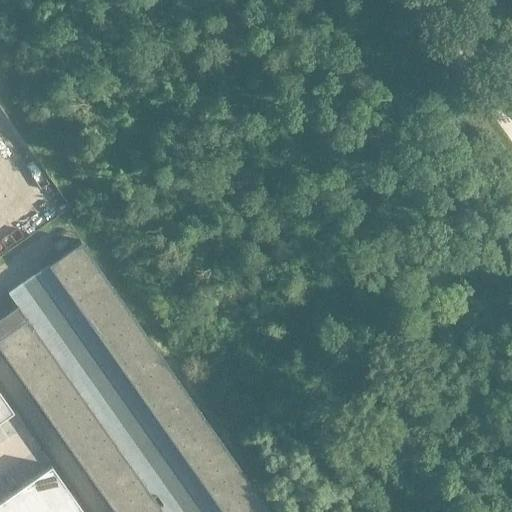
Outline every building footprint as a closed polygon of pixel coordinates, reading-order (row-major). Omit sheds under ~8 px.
[(271,511),(80,239),(47,262),(222,511),(271,511)] [(15,301),(0,311),(0,348),(1,351),(9,361),(16,371),(24,382),(31,392),(38,403),(46,413),(53,424),(60,434),(68,445),(75,455),(82,466),(90,476),(97,487),(105,497),(112,508),(115,511),(164,511),(159,505),(145,484),(137,474),(130,464),(123,453),(115,443),(108,432),(100,422),(93,411),(86,401),(78,390),(71,380),(64,369),(56,359),(49,348),(41,338),(34,328),(26,316),(15,301)] [(0,419),(13,410),(0,391),(0,419)] [(51,464),(26,482),(47,511),(52,511),(74,497),(51,464)] [(47,511),(26,482),(2,499),(11,511),(47,511)] [(84,511),(74,497),(52,511),(84,511)] [(11,511),(2,499),(0,500),(0,511),(11,511)]
